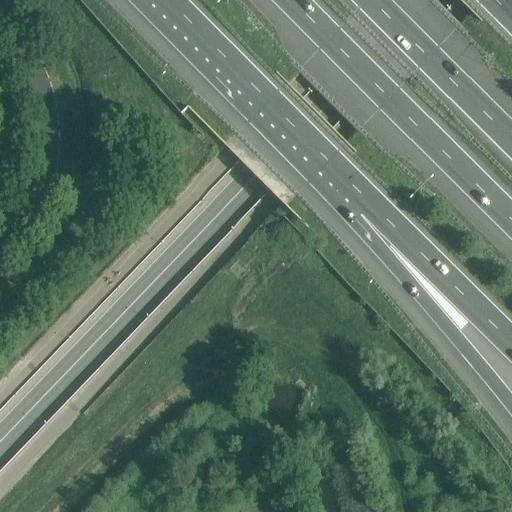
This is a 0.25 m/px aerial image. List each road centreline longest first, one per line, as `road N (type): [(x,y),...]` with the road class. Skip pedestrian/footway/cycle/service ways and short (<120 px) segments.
road 1 (tertiary): [(0,445),(428,0)]
road 2 (motorway): [(293,0),(511,217)]
road 3 (motorway): [(168,0),(363,201)]
road 4 (unclassified): [(0,249),(35,198),(48,148),(30,59),(0,6)]
road 5 (motorway): [(363,201),(511,406)]
road 6 (motorway): [(363,201),(511,344)]
road 7 (motorway): [(511,139),(372,0)]
